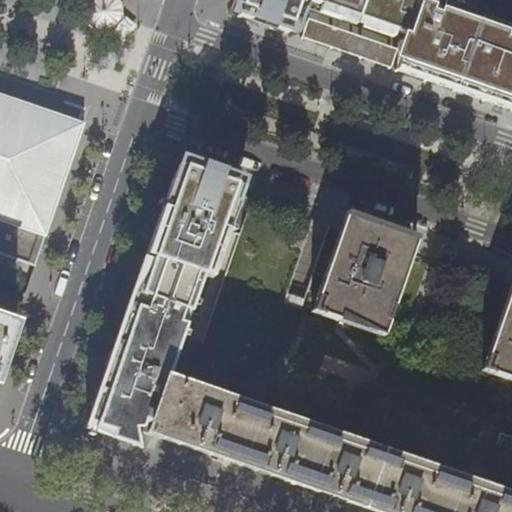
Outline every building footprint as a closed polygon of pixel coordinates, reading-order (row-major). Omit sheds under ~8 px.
[(85,22),(97,30),(113,29),(123,38),(134,27),(123,17),(122,1),(120,0),(87,0),(84,5),(85,22)] [(234,0),(231,13),(264,24),(295,35),(305,8),(325,15),(356,26),(364,0),(234,0)] [(511,110),(511,22),(488,15),(492,0),(364,0),(356,26),(362,28),(374,33),(404,43),(395,70),(426,81),(511,110)] [(396,48),(308,18),(302,37),(390,67),(396,48)] [(57,125),(0,105),(0,257),(37,270),(80,143),(83,134),(57,125)] [(208,164),(182,155),(180,155),(168,189),(151,235),(137,276),(121,319),(107,359),(88,411),(82,428),(87,430),(88,425),(112,433),(110,439),(116,441),(135,447),(139,434),(144,421),(147,422),(143,435),(149,437),(151,433),(198,449),(306,487),(374,510),(379,511),(511,511),(511,498),(165,379),(185,325),(179,323),(184,310),(189,312),(203,274),(212,278),(247,179),(212,167),(208,165),(208,164)] [(383,337),(418,237),(385,226),(347,213),(311,312),(383,337)] [(511,382),(511,284),(482,372),(511,382)] [(17,327),(0,321),(0,377),(7,356),(17,327)] [(344,379),(329,374),(324,393),(324,397),(326,400),(331,402),(333,402),(335,401),(337,399),(344,379)] [(511,439),(511,438),(499,433),(490,458),(504,464),(511,439)]
